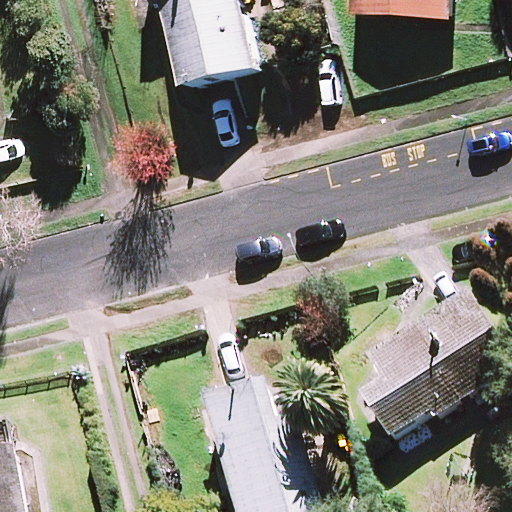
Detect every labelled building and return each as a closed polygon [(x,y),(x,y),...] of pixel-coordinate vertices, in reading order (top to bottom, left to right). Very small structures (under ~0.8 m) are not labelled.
[(268,66),(252,0),(167,0),(168,4),(175,2),(194,83),(268,66)] [(466,8),(465,0),(368,0),(369,11),(466,8)] [(511,347),(499,328),(477,293),(384,353),(393,366),(366,383),(402,439),(511,369),(511,347)] [(334,511),(296,374),(217,396),(249,511),(334,511)] [(0,511),(30,511),(25,474),(0,478),(0,511)]
